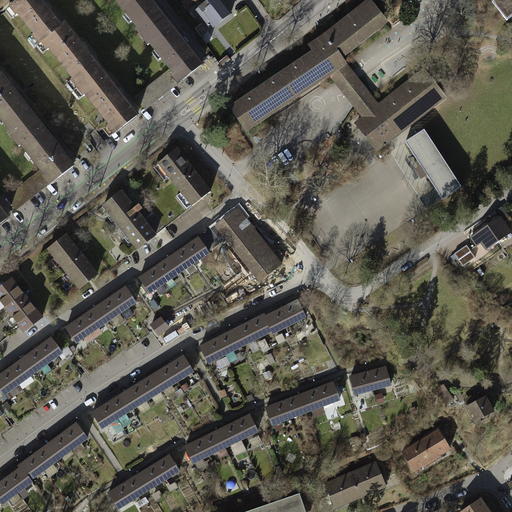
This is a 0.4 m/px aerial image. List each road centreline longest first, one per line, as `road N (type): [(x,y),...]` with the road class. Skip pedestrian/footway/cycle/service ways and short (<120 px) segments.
road 1 (residential): [(0,465),(185,339),(313,272)]
road 2 (residential): [(0,365),(243,192)]
road 3 (tertiary): [(0,254),(174,117)]
road 4 (residential): [(511,193),(372,288),(346,297)]
road 5 (tertiary): [(174,117),(278,35)]
